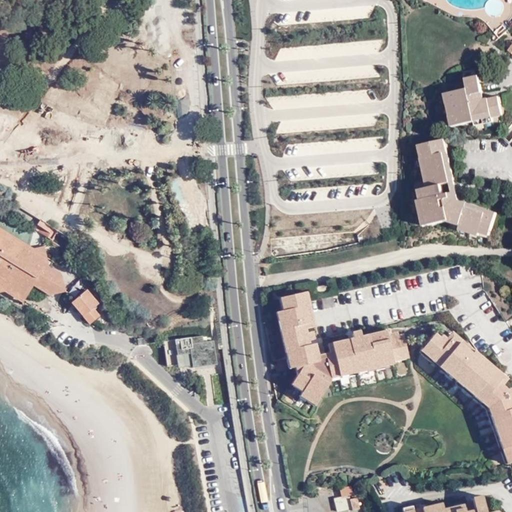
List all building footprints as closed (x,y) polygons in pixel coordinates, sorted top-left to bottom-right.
[(492,111),(503,109),(500,96),(484,99),(479,74),(472,76),(473,83),(467,84),(468,87),(450,92),(452,102),(455,114),(457,125),(475,121),(484,119),(494,116),(492,111)] [(177,130),(177,118),(166,118),(167,131),(177,130)] [(445,138),(424,143),(427,155),(430,166),(432,176),(434,185),(429,187),(425,187),(427,199),(423,199),(427,213),(429,225),(453,219),(457,218),(463,220),(462,225),(472,228),(482,231),(484,227),(493,229),(498,211),(489,208),(488,213),(460,205),(455,205),(453,193),(446,195),(444,185),(452,183),(446,154),(449,153),(445,138)] [(427,155),(424,143),(419,144),(422,157),(427,155)] [(9,211),(37,228),(42,221),(13,204),(9,211)] [(58,298),(71,278),(53,267),(57,264),(50,259),(49,261),(38,252),(38,249),(32,244),(27,245),(27,242),(18,236),(14,238),(14,234),(7,229),(2,230),(2,226),(0,225),(0,291),(7,291),(14,295),(16,292),(30,300),(38,289),(41,287),(58,298)] [(100,304),(88,289),(72,302),(79,311),(82,308),(94,322),(101,316),(95,309),(100,304)] [(82,308),(79,311),(90,325),(94,322),(82,308)] [(295,368),(281,311),(275,312),(288,370),(295,368)] [(390,357),(405,353),(400,335),(386,338),(385,335),(368,339),(370,344),(361,346),(362,349),(352,351),(351,348),(355,347),(354,342),(331,348),(333,356),(325,358),(329,374),(337,372),(390,359),(390,357)] [(458,356),(464,349),(450,338),(444,344),(432,335),(423,345),(428,350),(424,353),(431,359),(433,358),(456,377),(488,403),(489,405),(504,446),(502,447),(505,456),(511,454),(511,456),(511,404),(508,406),(505,394),(494,385),(500,379),(473,357),(468,363),(458,356)] [(217,364),(213,340),(203,342),(202,336),(164,342),(168,367),(184,364),(183,359),(191,358),(192,363),(193,368),(217,364)] [(428,350),(423,345),(417,353),(429,363),(431,359),(424,353),(428,350)] [(473,357),(464,349),(458,356),(468,363),(473,357)] [(406,359),(405,353),(390,357),(390,359),(391,363),(406,359)] [(431,359),(429,363),(483,408),(489,405),(488,403),(456,377),(433,358),(431,359)] [(391,363),(390,359),(337,372),(338,376),(339,379),(392,367),(391,363)] [(290,386),(301,392),(304,389),(293,382),(290,386)] [(313,407),(316,401),(301,392),(298,398),(313,407)] [(483,408),(498,449),(502,447),(504,446),(489,405),(483,408)] [(504,464),(511,460),(511,456),(511,454),(505,456),(502,447),(498,449),(504,464)] [(352,496),(350,487),(339,489),(340,497),(334,498),(336,511),(338,511),(350,509),(347,497),(352,496)] [(462,505),(461,501),(442,506),(440,499),(420,504),(421,508),(411,511),(410,506),(400,509),(400,511),(495,511),(495,508),(484,511),(480,496),(470,499),(472,503),(462,505)]
